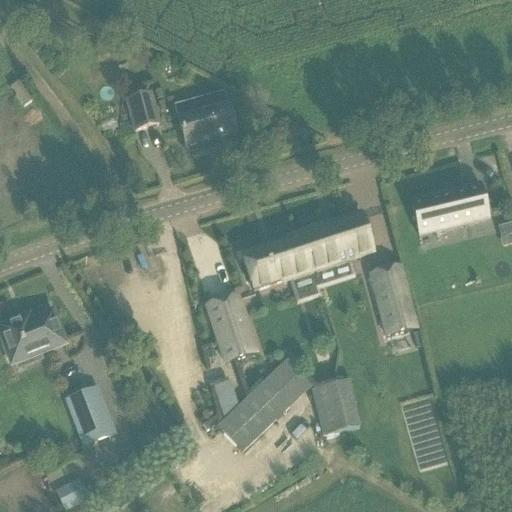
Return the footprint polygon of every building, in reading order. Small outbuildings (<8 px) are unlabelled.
[(135,134),(158,128),(149,97),(126,103),(135,134)] [(205,114),(201,100),(174,108),(178,122),(177,122),(185,149),(235,135),(227,107),(205,114)] [(464,191),(410,204),(415,227),(431,224),(433,235),(488,222),(481,193),(476,194),(465,197),(464,191)] [(373,255),(360,217),(300,236),(313,274),(346,264),(373,255)] [(300,236),(240,256),(253,294),(288,282),(313,274),(300,236)] [(352,283),(346,264),(313,274),(319,294),(352,283)] [(398,271),(371,278),(376,298),(375,298),(386,340),(416,332),(405,290),(403,291),(398,271)] [(319,294),(313,274),(288,282),(297,310),(316,304),(313,296),(319,294)] [(236,299),(205,309),(206,312),(224,367),(255,357),(238,302),(236,299)] [(64,346),(52,315),(30,323),(29,318),(0,328),(0,338),(2,344),(0,345),(6,360),(8,359),(11,367),(64,346)] [(231,417),(217,430),(241,455),(290,408),(279,396),(299,377),(286,364),(238,410),(231,417)] [(309,389),(299,377),(279,396),(290,408),(309,389)] [(239,417),(229,386),(213,391),(222,422),(239,417)] [(348,387),(311,394),(322,440),(359,431),(348,387)] [(82,450),(115,437),(97,390),(64,403),(82,450)] [(63,511),(68,511),(88,501),(78,482),(54,494),(63,511)]
